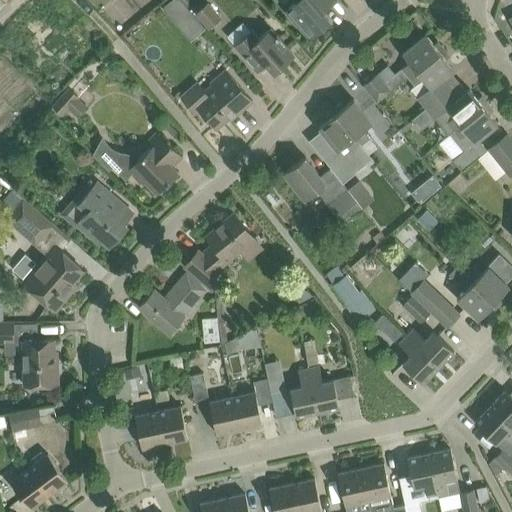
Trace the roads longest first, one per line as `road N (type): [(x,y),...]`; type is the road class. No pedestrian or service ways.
road 1 (residential): [(120,487),(102,401),(102,303),(177,217),(246,163),(350,44),(402,0)]
road 2 (residential): [(120,487),(428,421),(511,336)]
